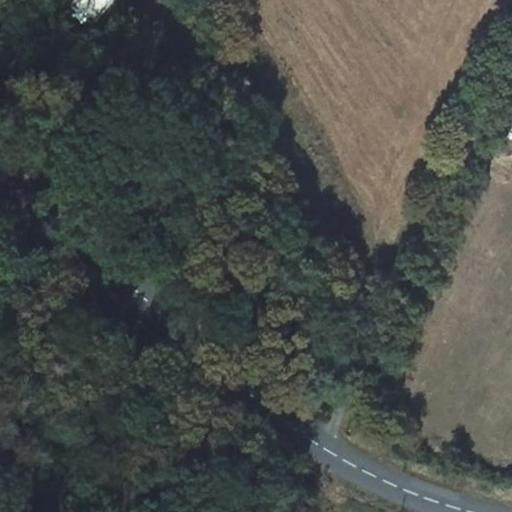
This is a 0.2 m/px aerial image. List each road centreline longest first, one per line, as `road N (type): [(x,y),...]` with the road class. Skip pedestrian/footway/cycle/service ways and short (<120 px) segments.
road 1 (tertiary): [(0,174),(323,446),(416,491),(485,511)]
road 2 (track): [(511,70),(323,446),(298,511)]
